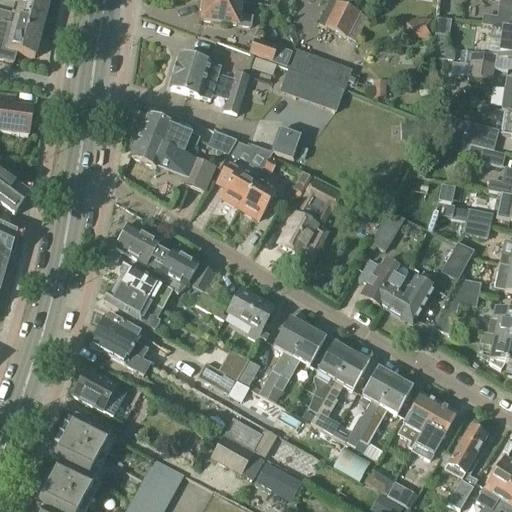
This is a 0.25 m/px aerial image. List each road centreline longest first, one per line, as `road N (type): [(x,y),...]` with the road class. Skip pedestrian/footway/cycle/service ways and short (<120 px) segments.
road 1 (residential): [(75,178),(104,182),(511,422)]
road 2 (secondary): [(0,449),(54,290),(75,178)]
road 3 (secondary): [(75,178),(102,0)]
